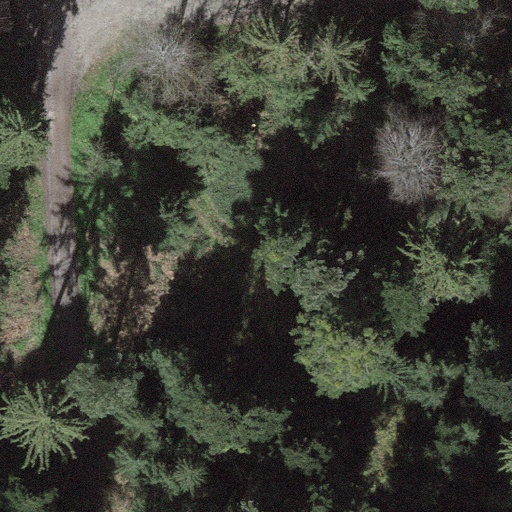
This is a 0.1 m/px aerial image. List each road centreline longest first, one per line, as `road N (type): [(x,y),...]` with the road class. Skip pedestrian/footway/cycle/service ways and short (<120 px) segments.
road 1 (track): [(94,511),(68,316),(53,0)]
road 2 (track): [(511,4),(53,0)]
